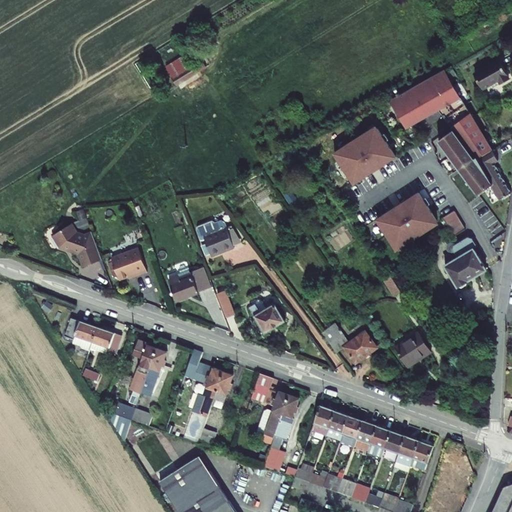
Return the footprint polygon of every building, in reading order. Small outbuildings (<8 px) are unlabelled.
[(505,81),(511,76),(511,69),(504,58),(481,71),(490,86),(503,79),(505,81)] [(171,77),(178,87),(207,70),(201,59),(171,77)] [(403,97),(420,125),(442,111),(449,121),(469,109),(447,72),(403,97)] [(403,97),(391,103),(398,113),(400,112),(412,130),(420,125),(403,97)] [(497,155),(497,154),(485,136),(469,109),(449,121),(457,134),(442,145),(461,170),(483,200),(497,190),(482,163),(497,155)] [(335,153),(355,184),(397,157),(378,128),(361,140),(359,138),(335,153)] [(482,163),(497,190),(505,203),(511,198),(511,191),(493,158),(498,155),(497,155),(482,163)] [(377,220),(397,250),(421,235),(420,233),(438,221),(420,193),(377,220)] [(454,236),(466,229),(455,211),(443,218),(454,236)] [(215,218),(202,223),(199,227),(203,238),(206,237),(208,243),(203,244),(205,250),(210,249),(212,254),(235,246),(226,220),(223,218),(218,220),(215,218)] [(104,256),(94,229),(87,232),(79,228),(74,220),(55,231),(62,241),(81,251),(86,264),(104,256)] [(477,247),(479,249),(480,243),(477,237),(471,235),(457,243),(454,243),(453,249),(456,249),(460,257),(477,247)] [(139,243),(111,253),(119,274),(127,271),(134,269),(135,271),(148,266),(139,243)] [(489,269),(479,249),(477,247),(460,257),(448,264),(460,286),(463,284),(466,285),(470,283),(470,280),(489,269)] [(204,263),(191,268),(193,273),(182,277),(180,272),(169,276),(176,297),(199,289),(198,288),(212,284),(209,277),(204,263)] [(394,292),(401,287),(391,271),(384,276),(394,292)] [(223,308),(231,305),(225,286),(217,289),(223,308)] [(249,302),(265,328),(275,323),(264,304),(259,307),(254,299),(249,302)] [(273,299),(264,304),(275,323),(284,318),(273,299)] [(99,331),(72,322),(66,339),(76,343),(77,339),(94,345),(99,331)] [(376,344),(364,327),(346,341),(343,343),(355,359),(376,344)] [(337,329),(326,336),(336,349),(343,343),(346,341),(337,329)] [(418,329),(395,345),(407,362),(430,346),(418,329)] [(123,339),(99,331),(94,345),(106,349),(104,354),(116,359),(123,339)] [(136,354),(144,357),(146,353),(148,352),(151,345),(141,341),(136,354)] [(134,389),(145,393),(161,348),(151,345),(148,352),(146,353),(144,357),(145,359),(134,389)] [(171,352),(161,348),(145,393),(143,398),(153,401),(165,367),(168,366),(169,361),(168,359),(171,352)] [(216,402),(228,372),(203,363),(198,377),(206,380),(203,388),(210,390),(202,414),(211,417),(216,402)] [(96,381),(99,374),(85,369),(82,375),(96,381)] [(237,376),(228,372),(216,402),(219,403),(217,407),(224,409),(232,389),(234,388),(235,384),(234,382),(237,376)] [(275,389),(260,384),(255,398),(270,403),(275,389)] [(278,438),(293,396),(282,392),(279,400),(277,401),(276,405),(277,407),(275,413),(270,411),(267,413),(261,429),(268,431),(266,437),(268,437),(277,440),(278,438)] [(303,399),(293,396),(278,438),(289,443),(296,423),(295,422),(297,415),(299,414),(301,409),(300,407),(303,399)] [(115,412),(135,419),(138,410),(140,407),(120,400),(115,412)] [(329,435),(338,410),(324,405),(315,430),(329,435)] [(154,416),(138,410),(135,419),(151,425),(154,416)] [(353,416),(338,410),(329,435),(344,440),(353,416)] [(113,417),(127,439),(135,419),(115,412),(113,417)] [(353,416),(344,440),(358,446),(361,439),(367,421),(353,416)] [(372,452),(382,426),(367,421),(361,439),(365,440),(363,446),(369,449),(369,451),(372,452)] [(382,426),(372,452),(385,456),(395,431),(382,426)] [(219,433),(207,428),(202,443),(214,447),(219,433)] [(259,434),(266,437),(268,431),(261,429),(259,434)] [(395,431),(385,456),(400,461),(410,436),(395,431)] [(424,441),(410,436),(400,461),(414,466),(424,441)] [(277,440),(268,437),(266,443),(275,446),(277,440)] [(414,466),(429,472),(439,447),(424,441),(414,466)] [(288,453),(274,448),(267,467),(281,471),(288,453)] [(239,511),(204,456),(164,483),(182,511),(239,511)] [(298,476),(299,476),(312,481),(317,468),(303,463),(298,476)] [(332,473),(317,468),(312,481),(327,486),(332,473)] [(327,486),(341,491),(346,478),(332,473),(327,486)] [(346,478),(341,491),(356,496),(360,483),(346,478)] [(360,483),(356,496),(368,500),(373,488),(360,483)] [(511,511),(511,485),(505,488),(495,511),(511,511)] [(388,493),(373,488),(368,500),(383,505),(388,493)] [(388,493),(383,505),(398,510),(402,497),(388,493)] [(398,510),(403,511),(413,511),(417,502),(402,497),(398,510)]
